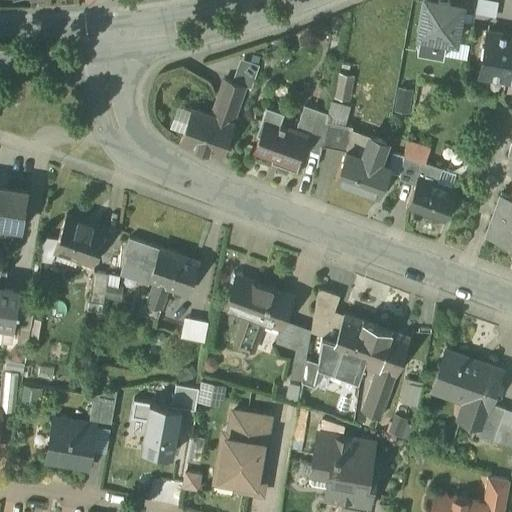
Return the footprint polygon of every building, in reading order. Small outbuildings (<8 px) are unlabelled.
[(438,0),(422,0),(417,33),(452,38),(458,3),(438,0)] [(511,45),(511,35),(488,31),(485,47),(482,47),(480,59),(483,59),(480,76),(506,80),(511,45)] [(245,86),(225,80),(213,116),(232,123),(245,86)] [(328,113),(305,105),(296,130),(306,134),(302,146),(320,153),(328,113)] [(213,116),(192,109),(181,141),(223,156),(234,124),(232,123),(213,116)] [(280,124),(267,119),(255,151),(295,165),(302,146),(306,134),(296,130),(285,126),(286,124),(281,123),(280,124)] [(353,127),(328,122),(324,146),(346,150),(348,151),(352,131),(353,127)] [(371,136),(352,131),(348,151),(364,156),(371,136)] [(387,141),(371,136),(364,156),(380,162),(387,141)] [(430,147),(408,141),(400,178),(416,184),(424,161),(430,147)] [(348,151),(346,150),(335,180),(380,197),(391,166),(380,162),(364,156),(348,151)] [(443,168),(424,161),(416,184),(408,207),(446,220),(456,190),(438,183),(443,168)] [(8,190),(0,188),(0,222),(23,226),(28,191),(8,187),(8,190)] [(511,196),(502,193),(487,235),(511,244),(511,196)] [(106,228),(67,214),(54,250),(94,264),(106,228)] [(162,248),(130,237),(124,253),(127,254),(122,269),(151,279),(162,248)] [(198,261),(162,248),(151,279),(155,280),(170,286),(187,292),(198,261)] [(109,273),(94,271),(89,301),(104,303),(109,273)] [(291,294),(243,276),(244,275),(234,271),(231,280),(235,281),(225,307),(244,314),(234,342),(255,350),(265,321),(281,327),(284,319),(293,294),(291,293),(291,294)] [(170,286),(155,280),(147,303),(147,304),(162,309),(170,286)] [(19,291),(0,287),(0,322),(14,324),(19,291)] [(340,295),(319,287),(314,316),(331,321),(340,295)] [(162,309),(147,304),(147,303),(143,302),(140,312),(159,319),(162,309)] [(344,313),(336,339),(323,335),(318,364),(306,360),(302,382),(319,388),(327,367),(344,373),(346,366),(360,371),(357,378),(358,378),(365,362),(377,325),(344,313)] [(207,320),(185,316),(181,337),(204,341),(207,320)] [(281,327),(276,341),(307,352),(311,329),(284,319),(281,327)] [(410,337),(377,325),(365,362),(378,366),(367,395),(386,401),(397,373),(410,337)] [(481,363),(446,351),(434,383),(467,395),(469,395),(480,365),(481,363)] [(500,372),(480,365),(469,395),(467,395),(460,413),(481,421),(484,422),(491,402),(502,371),(501,370),(500,372)] [(222,403),(226,384),(200,379),(198,386),(196,398),(222,403)] [(175,382),(172,404),(181,406),(194,408),(196,398),(198,386),(175,382)] [(117,389),(95,393),(94,393),(90,418),(112,422),(117,389)] [(386,401),(367,395),(362,410),(381,416),(386,401)] [(140,448),(173,453),(181,406),(172,404),(134,398),(131,415),(146,418),(140,448)] [(511,409),(491,402),(484,422),(481,421),(476,433),(511,445),(511,409)] [(262,441),(262,442),(264,443),(269,415),(233,409),(228,435),(262,441)] [(96,424),(54,417),(47,458),(88,466),(96,424)] [(374,441),(337,435),(337,437),(320,434),(320,432),(319,431),(313,461),(332,464),(328,487),(343,489),(342,497),(369,502),(376,464),(370,463),(374,441)] [(228,435),(226,435),(220,475),(237,478),(236,486),(261,490),(265,471),(257,470),(262,442),(262,441),(228,435)] [(202,470),(185,468),(182,484),(199,487),(202,470)] [(504,511),(510,478),(488,474),(484,501),(487,502),(486,510),(495,511),(504,511)] [(458,497),(455,494),(452,496),(448,495),(446,492),(443,494),(435,493),(432,511),(485,511),(486,510),(487,502),(484,501),(458,497)]
